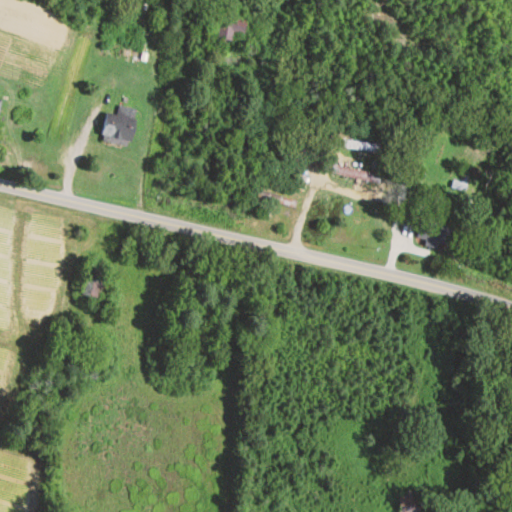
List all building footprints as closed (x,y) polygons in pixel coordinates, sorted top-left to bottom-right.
[(231,33),(242,35),(244,22),(218,17),(213,43),(229,45),(231,33)] [(100,142),(129,147),(135,109),(118,107),(116,116),(105,114),(100,142)] [(343,150),(379,152),(379,144),(344,142),(343,150)] [(378,185),(380,176),(333,165),(331,174),(378,185)] [(296,211),(298,203),(263,195),(262,202),(296,211)] [(445,250),(451,229),(422,220),(415,241),(445,250)] [(103,297),(104,277),(96,277),(97,267),(82,266),(81,296),(103,297)] [(418,511),(418,491),(397,491),(396,511),(418,511)]
